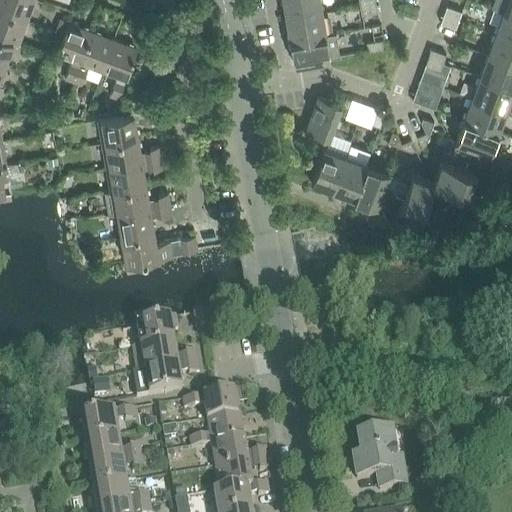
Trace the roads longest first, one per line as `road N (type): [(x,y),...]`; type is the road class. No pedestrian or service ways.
road 1 (residential): [(306,511),(239,87)]
road 2 (residential): [(239,87),(323,76),(393,101),(433,0)]
